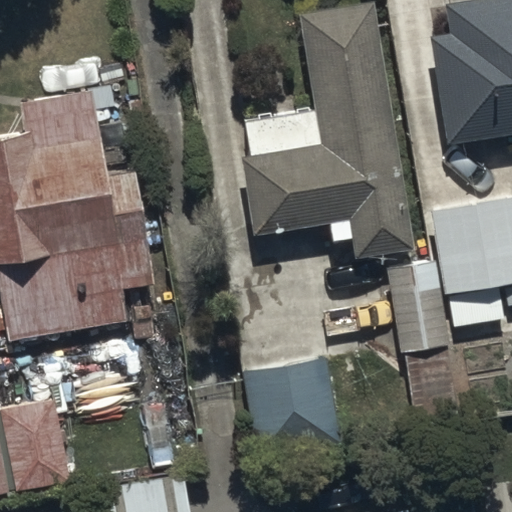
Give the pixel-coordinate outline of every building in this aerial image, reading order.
[(409,230),(369,0),(294,0),(311,94),(237,106),(242,136),(234,137),(247,217),(323,204),(327,223),(348,220),(351,240),(409,230)] [(511,0),(443,0),(446,15),(425,18),(442,128),(509,117),(511,135),(511,0)] [(20,106),(0,109),(0,307),(3,327),(126,307),(120,268),(144,264),(125,152),(103,156),(89,72),(16,84),(20,106)] [(432,243),(437,273),(511,261),(511,181),(425,195),(432,243)] [(437,273),(432,243),(381,250),(395,335),(446,328),(437,273)] [(321,344),(242,356),(254,443),(333,432),(321,344)] [(51,385),(0,393),(0,417),(10,474),(65,465),(51,385)] [(196,511),(191,476),(106,488),(109,511),(196,511)] [(327,511),(408,511),(406,494),(326,506),(327,511)]
